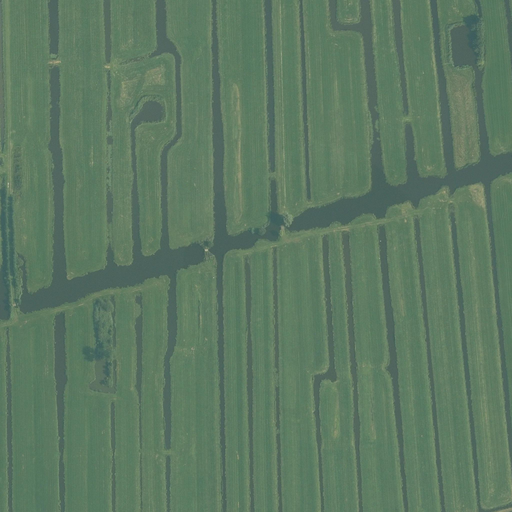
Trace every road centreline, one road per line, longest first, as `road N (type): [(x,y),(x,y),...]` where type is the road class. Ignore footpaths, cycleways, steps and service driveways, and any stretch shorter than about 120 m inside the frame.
road 1 (track): [(15,322),(6,0)]
road 2 (track): [(283,242),(277,0)]
